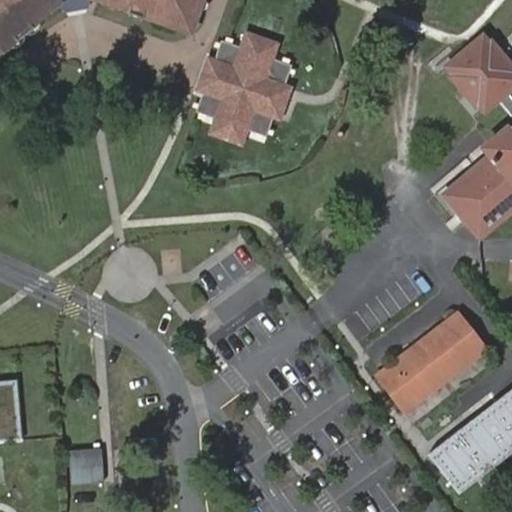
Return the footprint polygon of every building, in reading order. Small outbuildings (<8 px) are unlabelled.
[(0,0),(0,58),(61,7),(66,14),(88,9),(91,1),(193,38),(207,0),(0,0)] [(511,94),(508,90),(511,86),(511,68),(484,34),(444,66),(482,112),(495,101),(498,105),(504,113),(510,121),(511,122),(511,125),(483,149),(489,156),(445,193),(479,236),(511,208),(511,94)] [(241,51),(224,45),(218,62),(209,59),(198,90),(205,92),(198,112),(217,118),(212,133),(243,144),(248,130),(267,137),(274,117),(282,120),(293,88),(285,86),(292,67),(272,60),(277,46),(247,35),(241,51)] [(510,121),(504,113),(498,105),(467,131),(480,146),(510,121)] [(459,310),(377,374),(405,411),(487,347),(459,310)] [(0,443),(22,441),(17,381),(0,382),(0,443)] [(511,391),(429,455),(461,496),(511,456),(511,391)] [(67,484),(100,483),(98,447),(65,448),(67,484)]
